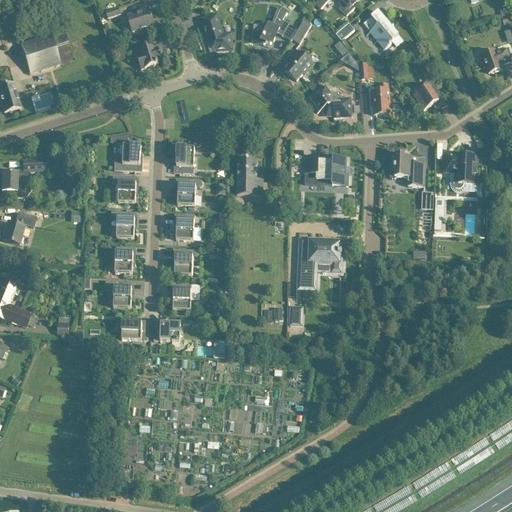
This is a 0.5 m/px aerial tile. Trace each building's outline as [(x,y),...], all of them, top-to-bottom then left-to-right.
[(319,0),(315,5),(321,11),(330,0),(319,0)] [(341,0),(345,4),(339,9),(347,17),(356,8),(354,6),(357,2),(358,2),(359,0),(341,0)] [(118,9),(106,13),(108,20),(121,16),(118,9)] [(254,26),(253,36),(255,36),(254,44),(264,47),(265,44),(270,46),(277,34),(282,37),(291,43),(292,41),(298,31),(289,26),(283,22),(287,15),(278,9),(271,27),(269,26),(268,27),(254,26)] [(150,12),(142,14),(138,16),(137,14),(127,17),(132,34),(155,27),(150,12)] [(360,25),(367,19),(364,15),(357,20),(360,25)] [(232,52),(231,35),(223,35),(217,16),(201,21),(205,36),(208,35),(210,41),(207,42),(209,48),(216,52),(232,52)] [(403,42),(383,18),(378,23),(373,17),(364,25),(385,51),(393,44),(396,48),(403,42)] [(298,31),(292,41),(300,46),(311,27),(304,22),(298,31)] [(95,35),(108,33),(107,25),(94,27),(95,35)] [(336,36),(342,43),(355,32),(349,25),(336,36)] [(51,35),(20,45),(30,75),(61,66),(51,35)] [(140,68),(141,71),(158,66),(157,62),(161,61),(162,63),(162,62),(161,57),(164,56),(161,46),(136,54),(138,60),(137,63),(138,67),(140,68)] [(511,63),(507,50),(496,54),(495,52),(482,56),(489,75),(502,71),(501,67),(511,63)] [(305,76),(314,66),(299,53),(293,59),(295,61),(285,72),(297,82),(303,75),(305,76)] [(350,54),(341,61),(359,72),(358,66),(350,54)] [(380,77),(379,63),(369,63),(369,78),(380,77)] [(360,81),(368,81),(367,66),(359,66),(360,81)] [(420,87),(423,91),(414,97),(424,112),(433,106),(435,110),(438,111),(440,110),(442,110),(444,109),(446,109),(448,108),(430,80),(420,87)] [(0,100),(4,114),(21,109),(13,84),(0,87),(0,100)] [(390,106),(389,92),(388,86),(379,87),(379,93),(370,93),(371,104),(373,104),(374,117),(393,116),(392,106),(390,106)] [(352,118),(351,99),(341,100),(337,95),(330,96),(325,88),(311,97),(314,103),(313,104),(319,112),(317,114),(317,115),(322,111),(326,117),(334,117),(334,123),(335,123),(334,120),(342,119),(342,117),(351,116),(351,119),(352,118)] [(123,158),(115,157),(114,172),(142,173),(139,173),(139,166),(140,166),(141,147),(123,147),(123,158)] [(195,150),(189,149),(177,149),(176,168),(178,169),(178,174),(174,174),(174,175),(194,176),(195,150)] [(417,159),(414,159),(410,159),(405,154),(402,156),(393,156),(392,170),(390,172),(390,179),(392,181),(395,181),(397,179),(408,179),(408,188),(424,189),(425,165),(417,165),(417,159)] [(478,168),(478,158),(466,158),(465,161),(460,161),(460,156),(448,155),(448,164),(445,164),(445,174),(454,174),(453,185),(454,188),(456,190),(459,191),(461,190),(463,188),(464,186),(477,186),(477,177),(479,177),(479,175),(480,172),(480,170),(479,168),(478,168)] [(305,159),(305,175),(317,175),(317,181),(333,182),(332,187),(348,188),(348,176),(346,176),(347,160),(334,160),(333,163),(318,162),(319,159),(305,159)] [(46,166),(46,170),(46,169),(46,160),(23,162),(23,170),(23,171),(28,171),(40,170),(40,166),(46,166)] [(257,180),(257,161),(238,160),(237,197),(263,198),(263,180),(257,180)] [(8,199),(23,200),(24,188),(28,184),(28,171),(23,171),(23,170),(20,171),(18,173),(18,174),(2,174),(2,193),(9,193),(8,199)] [(139,179),(113,178),(113,185),(119,185),(118,204),(136,205),(136,186),(135,185),(135,180),(139,180),(139,179)] [(202,189),(202,182),(176,181),(180,182),(180,187),(178,187),(178,207),(195,208),(196,189),(202,189)] [(422,211),(433,212),(434,195),(423,194),(422,211)] [(77,208),(76,217),(88,218),(89,209),(77,208)] [(435,210),(434,232),(441,232),(442,224),(443,224),(443,210),(436,210),(435,210)] [(138,214),(112,213),(111,220),(117,220),(117,239),(134,240),(135,221),(133,220),(134,215),(138,215),(138,214)] [(33,228),(36,219),(18,215),(16,223),(17,223),(16,227),(7,224),(3,242),(19,247),(24,229),(23,229),(24,225),(33,228)] [(194,243),(195,217),(175,216),(179,217),(178,222),(177,222),(176,242),(194,243)] [(453,236),(453,228),(442,229),(443,237),(453,236)] [(338,243),(319,243),(319,240),(310,240),(310,242),(301,242),(301,249),(300,249),(298,290),(315,291),(317,264),(332,264),(332,270),(334,273),(338,273),(341,271),(342,253),(340,253),(340,244),(338,244),(338,243)] [(136,249),(116,248),(115,274),(133,275),(134,255),(132,255),(132,250),(136,250),(136,249)] [(198,259),(198,252),(173,251),(177,251),(177,257),(175,257),(175,277),(192,278),(193,259),(198,259)] [(72,253),(69,263),(77,265),(77,263),(79,256),(80,255),(72,253)] [(30,318),(31,315),(9,306),(17,286),(1,280),(0,283),(0,319),(3,321),(3,320),(26,329),(27,326),(30,327),(33,319),(30,318)] [(135,284),(106,283),(105,292),(114,292),(114,309),(131,310),(132,290),(131,290),(131,285),(135,285),(135,284)] [(172,286),(176,286),(176,292),(174,292),(173,304),(173,312),(191,313),(191,302),(199,302),(200,287),(192,286),(172,286)] [(278,318),(288,318),(289,306),(280,306),(280,309),(272,308),(271,319),(278,320),(278,318)] [(289,327),(302,327),(303,308),(290,308),(289,327)] [(123,324),(122,341),(148,342),(149,322),(148,322),(148,326),(142,326),(142,325),(123,324)] [(155,323),(154,343),(180,344),(181,326),(161,325),(161,327),(155,327),(155,323)] [(58,337),(68,338),(69,325),(59,324),(58,337)] [(214,353),(214,361),(225,361),(225,345),(219,344),(219,353),(214,353)] [(152,414),(160,415),(160,406),(152,406),(152,414)] [(301,412),(300,419),(308,421),(310,414),(301,412)] [(157,433),(159,426),(149,423),(147,431),(157,433)] [(263,423),(263,431),(275,432),(276,423),(263,423)]
